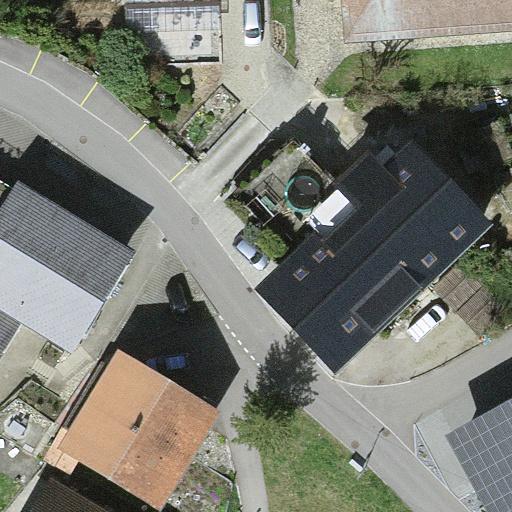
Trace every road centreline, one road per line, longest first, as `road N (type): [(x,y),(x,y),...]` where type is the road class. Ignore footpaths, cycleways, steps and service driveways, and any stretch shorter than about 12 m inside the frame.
road 1 (residential): [(0,86),(63,121),(158,197),(253,324),(356,431)]
road 2 (residential): [(511,346),(356,431)]
